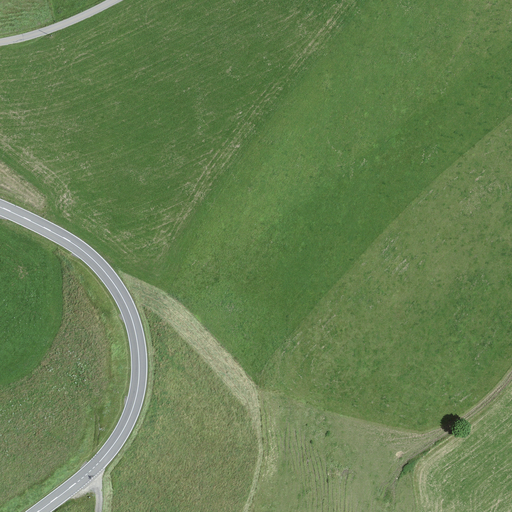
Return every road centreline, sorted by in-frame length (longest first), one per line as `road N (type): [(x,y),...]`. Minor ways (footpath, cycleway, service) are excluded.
road 1 (secondary): [(37,511),(115,443),(134,404),(138,347),(124,301),(96,262),(0,207)]
road 2 (unclassified): [(117,0),(0,42)]
